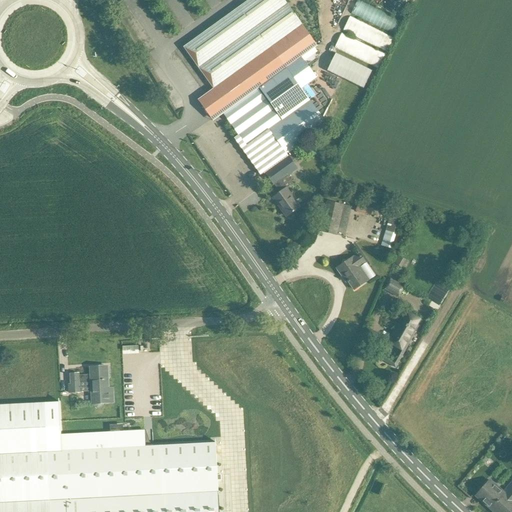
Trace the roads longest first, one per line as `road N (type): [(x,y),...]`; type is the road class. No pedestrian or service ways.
road 1 (unclassified): [(280,299),(239,320),(0,335)]
road 2 (secondary): [(462,511),(345,390),(280,299)]
road 3 (unknown): [(214,205),(237,195),(243,180),(166,57),(237,0)]
road 4 (secondary): [(280,299),(214,205),(138,120)]
